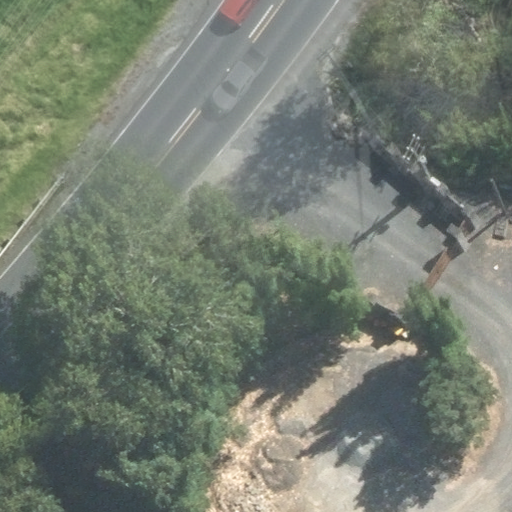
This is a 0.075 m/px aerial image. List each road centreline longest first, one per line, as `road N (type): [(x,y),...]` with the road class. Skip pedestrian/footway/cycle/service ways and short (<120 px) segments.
road 1 (secondary): [(0,341),(155,172),(264,0)]
road 2 (unknown): [(199,103),(511,277)]
